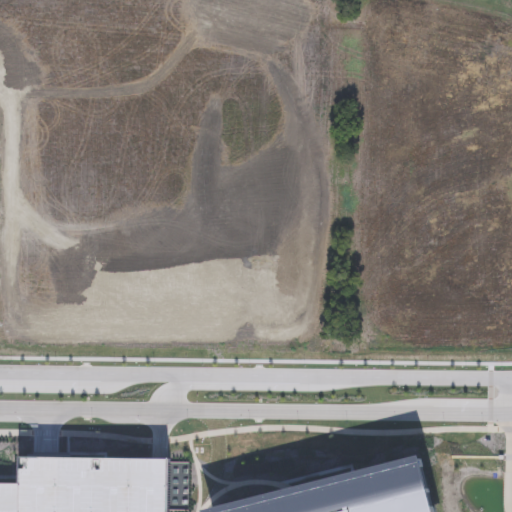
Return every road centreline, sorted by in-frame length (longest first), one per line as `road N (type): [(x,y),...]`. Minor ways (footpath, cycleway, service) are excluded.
road 1 (tertiary): [(511,377),(0,374)]
road 2 (tertiary): [(162,414),(511,419)]
road 3 (tertiary): [(0,410),(162,414)]
